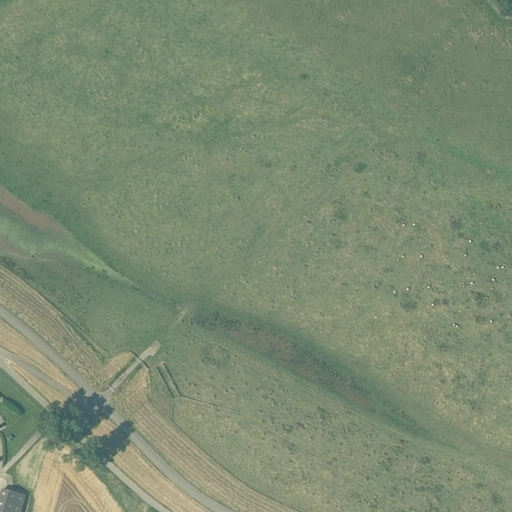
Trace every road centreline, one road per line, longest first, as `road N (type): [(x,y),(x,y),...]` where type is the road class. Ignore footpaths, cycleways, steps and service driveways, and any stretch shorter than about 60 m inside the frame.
road 1 (unclassified): [(158,511),(0,362)]
road 2 (tertiary): [(232,511),(179,478),(100,402)]
road 3 (tertiary): [(100,402),(0,314)]
